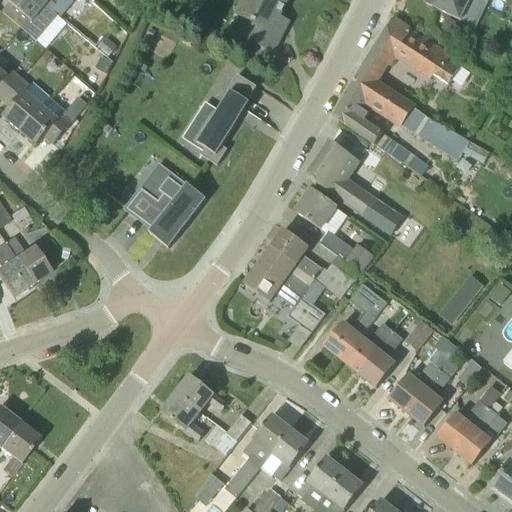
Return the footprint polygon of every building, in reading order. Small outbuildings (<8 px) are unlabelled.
[(8,0),(7,2),(10,5),(2,14),(38,42),(58,18),(37,0),(8,0)] [(37,0),(58,18),(61,20),(74,4),(69,0),(37,0)] [(275,28),(289,0),(287,0),(245,0),(237,16),(247,21),(239,36),(274,54),(284,33),(275,28)] [(429,0),(427,6),(460,22),(471,0),(429,0)] [(461,27),(448,20),(441,33),(453,41),(461,27)] [(461,66),(393,22),(364,70),(382,82),(391,67),(395,60),(431,83),(433,80),(448,87),(461,66)] [(109,58),(117,48),(107,39),(98,50),(109,58)] [(107,77),(113,65),(102,59),(96,71),(107,77)] [(204,156),(220,166),(230,150),(225,147),(241,121),(238,119),(258,86),(230,70),(220,86),(231,92),(217,114),(215,113),(197,142),(208,149),(204,156)] [(382,82),(364,70),(345,100),(370,116),(375,109),(458,163),(470,145),(452,134),(432,124),(414,113),(418,108),(380,84),(382,82)] [(0,72),(0,100),(3,103),(22,81),(13,74),(8,80),(0,72)] [(3,103),(11,110),(4,119),(20,134),(42,109),(42,108),(25,94),(30,89),(22,81),(3,103)] [(42,109),(20,134),(37,148),(45,139),(54,147),(72,125),(63,118),(66,114),(49,100),(42,108),(42,109)] [(345,100),(333,120),(421,180),(429,168),(365,124),(370,116),(345,100)] [(359,163),(332,145),(331,145),(307,179),(346,206),(392,239),(405,219),(379,200),(378,201),(347,181),(359,163)] [(486,164),(489,154),(471,148),(468,158),(486,164)] [(174,253),(177,248),(208,199),(188,187),(175,207),(164,200),(159,206),(142,195),(129,217),(157,235),(154,240),(174,253)] [(312,193),(297,215),(322,232),(337,210),(312,193)] [(0,226),(8,220),(0,209),(0,226)] [(284,232),(271,251),(316,283),(342,301),(360,277),(338,260),(327,276),(303,259),(309,250),(284,232)] [(353,253),(329,234),(320,246),(338,260),(360,277),(373,259),(358,247),(353,253)] [(0,268),(2,271),(0,271),(0,279),(13,300),(33,287),(5,246),(0,238),(0,268)] [(33,287),(51,274),(34,249),(24,256),(14,240),(5,246),(33,287)] [(67,261),(69,252),(63,250),(60,260),(67,261)] [(271,251),(258,269),(309,305),(316,294),(311,291),(316,283),(271,251)] [(258,269),(245,288),(270,305),(276,297),(295,310),(288,319),(303,329),(312,335),(325,316),(309,305),(258,269)] [(486,287),(473,277),(467,285),(480,295),(486,287)] [(493,299),(503,307),(511,296),(511,293),(503,286),(493,299)] [(343,325),(324,349),(342,363),(376,321),(387,307),(363,288),(349,304),(364,316),(352,332),(343,325)] [(376,321),(342,363),(359,376),(393,335),(409,315),(399,307),(383,326),(376,321)] [(449,308),(442,316),(455,326),(461,318),(449,308)] [(434,333),(423,324),(406,345),(417,353),(434,333)] [(396,368),(387,361),(403,342),(393,335),(359,376),(377,391),(396,368)] [(282,353),(289,343),(280,337),(273,347),(282,353)] [(416,384),(408,378),(390,401),(407,415),(441,373),(458,352),(449,344),(435,360),(416,384)] [(453,379),(460,370),(451,362),(443,372),(453,379)] [(441,373),(407,415),(425,430),(444,406),(436,400),(451,381),(441,373)] [(176,396),(200,415),(209,405),(222,415),(228,407),(191,377),(176,396)] [(499,399),(455,454),(473,468),(507,426),(498,419),(510,405),(504,400),(510,392),(511,393),(511,390),(508,388),(500,398),(500,399),(499,399)] [(491,391),(465,422),(457,416),(438,440),(455,454),(499,399),(500,399),(500,398),(491,391)] [(176,396),(162,414),(199,443),(205,435),(192,425),(200,415),(176,396)] [(0,410),(0,450),(1,451),(20,426),(0,410)] [(292,432),(273,417),(244,455),(250,460),(225,491),(237,501),(262,469),(292,432)] [(241,418),(227,435),(237,443),(251,426),(241,418)] [(11,479),(40,441),(20,426),(1,451),(13,460),(3,473),(11,479)] [(206,443),(226,459),(237,443),(227,435),(217,428),(206,443)] [(310,446),(292,432),(262,469),(274,478),(282,484),(310,446)] [(317,511),(346,474),(328,460),(298,497),(317,511)] [(511,462),(493,487),(511,501),(511,462)] [(346,474),(317,511),(346,511),(365,488),(346,474)] [(213,478),(195,500),(205,508),(223,486),(213,478)] [(271,511),(281,499),(271,491),(254,511),(248,511),(247,511),(246,511),(271,511)] [(275,511),(285,511),(290,506),(282,501),(274,511),(275,511)] [(394,511),(382,502),(374,511),(394,511)]
